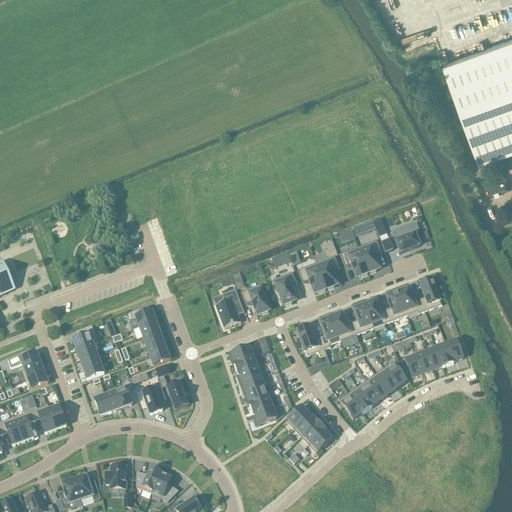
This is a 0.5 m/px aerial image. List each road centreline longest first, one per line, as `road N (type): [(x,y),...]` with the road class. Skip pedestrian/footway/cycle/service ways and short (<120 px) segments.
road 1 (residential): [(80,441),(34,310),(157,265)]
road 2 (residential): [(279,322),(422,265)]
road 3 (residential): [(279,322),(300,370),(359,445)]
road 4 (residential): [(359,445),(425,397),(473,382)]
